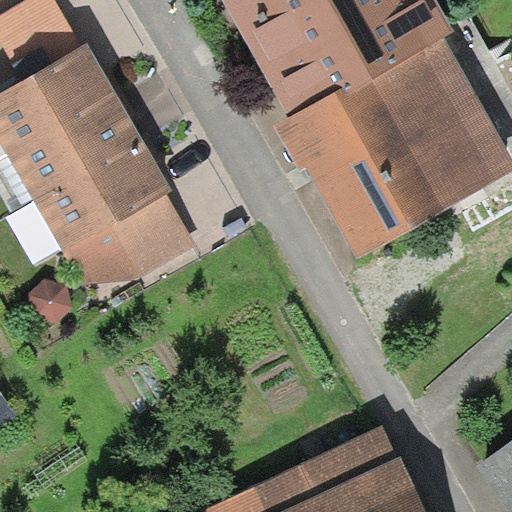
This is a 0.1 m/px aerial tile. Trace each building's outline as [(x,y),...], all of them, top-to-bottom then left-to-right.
[(0,41),(25,84),(84,50),(54,0),(33,0),(0,19),(0,41)] [(221,0),(291,127),(442,39),(453,37),(433,0),(221,0)] [(511,177),(511,158),(442,39),(291,127),(282,132),(360,266),(511,177)] [(0,98),(0,146),(65,259),(169,199),(174,196),(88,48),(84,50),(25,84),(0,98)] [(169,199),(65,259),(82,287),(139,280),(198,246),(169,199)] [(0,428),(17,415),(0,392),(0,428)] [(422,511),(385,430),(205,511),(422,511)] [(511,511),(511,444),(476,470),(505,511),(511,511)]
